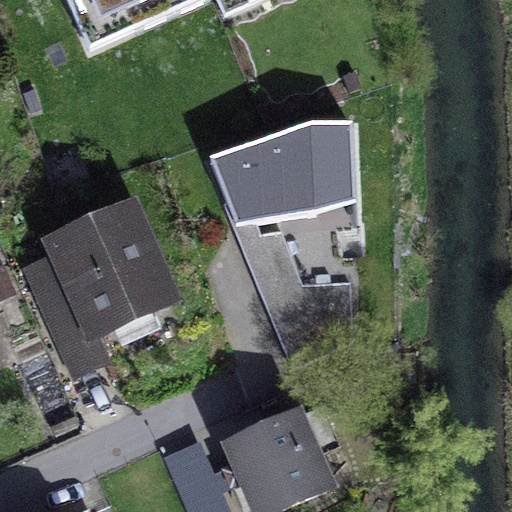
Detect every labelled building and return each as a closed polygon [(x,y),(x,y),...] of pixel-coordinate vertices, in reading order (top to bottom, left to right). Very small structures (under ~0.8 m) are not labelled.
[(223,0),(63,0),(80,37),(125,17),(135,40),(216,4),(223,0)] [(223,0),(216,4),(225,25),(281,0),(223,0)] [(90,60),(135,40),(125,17),(80,37),(90,60)] [(312,133),(211,167),(228,208),(237,232),(258,229),(317,222),(358,208),(352,131),(312,133)] [(297,361),(258,240),(262,240),(258,229),(237,232),(228,208),(225,209),(293,374),(297,361)] [(105,363),(95,340),(114,332),(152,314),(173,305),(132,214),(52,250),(56,258),(64,277),(37,290),(76,376),(90,370),(105,363)] [(297,361),(293,374),(354,346),(351,287),(303,289),(282,237),(262,240),(258,240),(297,361)] [(37,290),(64,277),(56,258),(28,270),(37,290)] [(122,350),(161,333),(152,314),(114,332),(122,350)] [(245,485),(256,511),(285,511),(331,492),(317,460),(339,450),(323,412),(231,453),(238,471),(227,476),(233,490),(245,485)] [(185,457),(169,464),(190,511),(225,511),(219,497),(231,491),(224,475),(212,481),(199,452),(185,457)]
